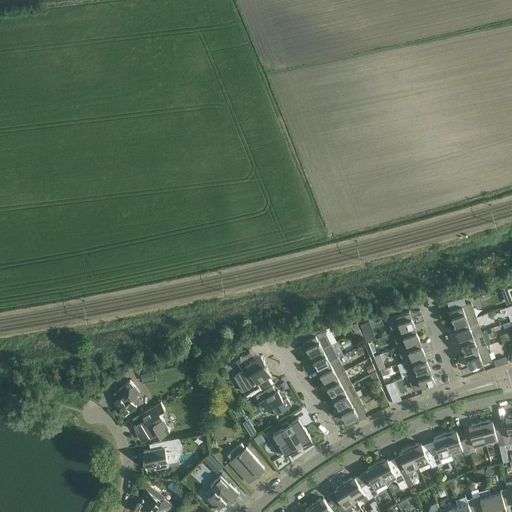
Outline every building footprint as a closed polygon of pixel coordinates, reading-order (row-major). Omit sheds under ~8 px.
[(464,299),(449,302),(450,310),(466,305),(464,299)] [(471,303),(466,305),(450,310),(450,311),(455,325),(476,318),(471,303)] [(415,326),(409,311),(388,319),(393,333),(415,326)] [(481,332),(477,318),(476,318),(455,325),(460,339),(481,332)] [(420,340),(415,326),(393,333),(398,347),(420,340)] [(360,329),(353,332),(355,337),(358,336),(359,338),(363,336),(360,329)] [(311,355),(331,344),(324,331),(321,332),(319,330),(301,335),(304,341),(311,355)] [(486,346),(481,332),(460,339),(465,353),(486,346)] [(425,354),(420,340),(398,347),(403,362),(425,354)] [(318,368),(338,357),(331,344),(311,355),(318,368)] [(492,360),(486,346),(465,353),(470,368),(492,360)] [(255,359),(251,352),(237,360),(243,371),(234,376),(243,392),(272,375),(264,363),(266,362),(261,355),(255,359)] [(345,361),(350,368),(359,361),(354,354),(345,361)] [(430,368),(425,354),(403,362),(408,376),(430,368)] [(325,381),(345,371),(338,357),(318,368),(325,381)] [(406,400),(412,398),(402,368),(391,372),(395,381),(399,379),(406,400)] [(435,383),(430,368),(408,376),(413,390),(435,383)] [(332,395),(352,384),(345,371),(325,381),(332,395)] [(136,405),(139,402),(137,400),(139,398),(137,395),(140,392),(130,380),(119,389),(124,395),(114,403),(125,416),(137,406),(136,405)] [(339,408),(359,397),(352,384),(332,395),(339,408)] [(286,396),(285,396),(283,395),(282,396),(278,391),(276,392),(273,386),(256,396),(264,410),(267,409),(269,413),(275,414),(276,413),(277,414),(278,413),(291,405),(286,396)] [(383,390),(381,386),(374,390),(376,394),(383,390)] [(203,401),(211,395),(206,389),(198,394),(203,401)] [(366,411),(359,397),(339,408),(346,421),(366,411)] [(165,409),(161,402),(155,405),(141,414),(132,419),(133,420),(142,414),(145,420),(133,427),(141,440),(149,436),(151,438),(159,433),(161,436),(170,430),(159,412),(165,409)] [(511,414),(511,415),(508,416),(508,417),(505,418),(508,429),(502,430),(505,445),(510,443),(511,442),(511,414)] [(311,438),(306,429),(299,418),(289,424),(287,421),(281,424),(283,427),(273,433),(274,435),(269,438),(279,455),(285,452),(286,454),(295,448),(295,449),(302,444),(311,438)] [(496,432),(493,422),(493,421),(490,421),(490,420),(486,421),(480,422),(486,442),(498,439),(499,446),(505,445),(502,430),(496,432)] [(486,442),(480,422),(474,424),(471,425),(472,426),(469,427),(472,438),(466,440),(470,454),(476,452),(474,446),(486,442)] [(451,431),(445,433),(451,453),(463,449),(465,455),(470,454),(466,440),(461,442),(457,431),(454,432),(454,431),(451,431)] [(451,453),(445,433),(439,435),(436,437),(436,438),(434,439),(437,450),(432,452),(437,465),(442,463),(440,457),(451,453)] [(145,456),(143,457),(146,472),(147,472),(146,467),(154,465),(155,470),(161,469),(169,467),(166,454),(183,450),(180,438),(170,440),(153,443),(154,449),(144,451),(145,456)] [(426,454),(422,445),(422,443),(419,445),(419,444),(415,444),(410,447),(418,466),(429,461),(432,467),(437,465),(432,452),(426,454)] [(241,444),(228,456),(232,460),(231,461),(250,482),(265,469),(259,461),(246,447),(245,448),(241,444)] [(418,466),(410,447),(404,449),(401,451),(402,452),(399,453),(404,464),(398,467),(408,487),(414,484),(410,477),(412,476),(413,471),(413,468),(418,466)] [(393,470),(389,461),(388,459),(385,460),(382,461),(376,463),(386,482),(392,478),(394,480),(397,481),(398,483),(401,488),(404,489),(408,487),(398,467),(393,470)] [(386,482),(376,463),(371,466),(368,469),(366,471),(371,481),(366,484),(374,496),(378,494),(375,488),(386,482)] [(210,473),(215,478),(222,471),(216,466),(210,473)] [(239,493),(228,482),(230,480),(223,474),(221,476),(221,475),(211,486),(215,490),(208,498),(219,508),(225,502),(228,504),(232,500),(239,493)] [(361,487),(355,477),(353,479),(352,478),(349,479),(344,482),(355,500),(361,497),(364,502),(374,496),(366,484),(361,487)] [(355,500),(344,482),(339,486),(336,489),(337,489),(334,491),(341,500),(336,504),(340,511),(349,511),(353,509),(350,504),(355,500)] [(140,501),(134,509),(138,511),(154,511),(156,511),(157,511),(166,511),(172,505),(164,499),(162,501),(159,499),(162,494),(151,486),(148,490),(146,489),(138,500),(140,501)] [(505,503),(510,501),(507,488),(500,490),(501,492),(491,495),(495,511),(497,511),(507,509),(505,503)] [(495,511),(491,495),(489,489),(479,492),(478,490),(471,492),(473,498),(478,511),(483,509),(484,511),(495,511)] [(474,511),(478,511),(473,498),(467,500),(466,497),(456,501),(458,506),(460,511),(474,511)] [(318,500),(313,504),(318,511),(340,511),(336,504),(331,507),(327,503),(324,498),(322,500),(321,499),(318,500)] [(441,511),(441,510),(437,503),(432,505),(428,511),(441,511)] [(460,511),(458,506),(452,508),(450,503),(443,505),(445,509),(441,510),(441,511),(460,511)]
